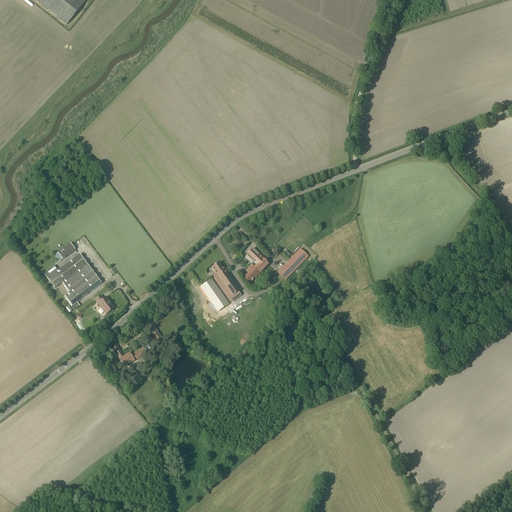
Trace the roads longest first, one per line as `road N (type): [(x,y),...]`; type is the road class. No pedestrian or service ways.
road 1 (tertiary): [(0,415),(246,212),(511,111)]
road 2 (track): [(425,511),(312,315),(276,286),(248,294)]
road 3 (track): [(354,170),(357,105),(396,0)]
